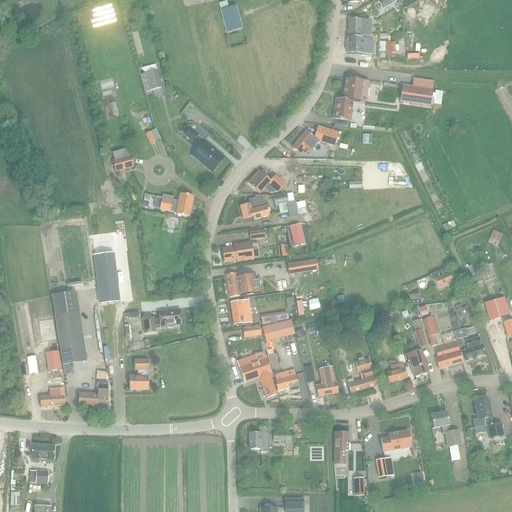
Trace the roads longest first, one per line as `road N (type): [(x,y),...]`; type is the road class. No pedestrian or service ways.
road 1 (residential): [(232,417),(207,289),(210,224),(237,173),(311,100),(335,0)]
road 2 (residential): [(232,417),(364,412),(439,387),(511,380)]
road 3 (unclassified): [(232,417),(170,428),(0,422)]
